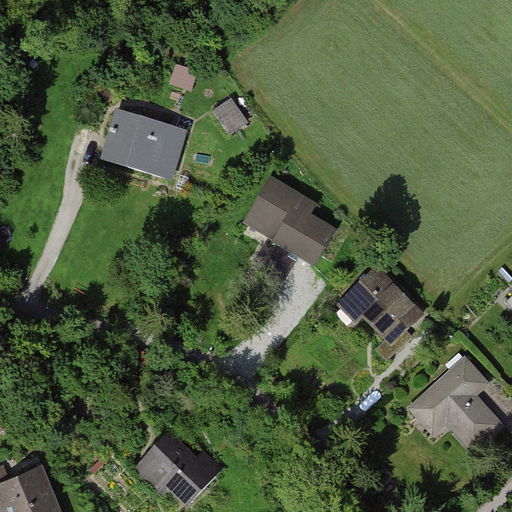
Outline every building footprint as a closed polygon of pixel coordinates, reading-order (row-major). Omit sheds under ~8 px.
[(216,108),(234,132),(253,119),(235,94),(216,108)] [(189,133),(116,111),(100,163),(173,185),(189,133)] [(311,205),(270,184),(251,221),(279,235),(273,247),(318,270),(337,234),(305,218),(311,205)] [(379,269),(342,301),(389,355),(426,324),(379,269)] [(469,360),(411,409),(437,439),(452,426),(474,452),(505,426),(480,397),(492,387),(469,360)] [(0,404),(0,430),(9,427),(0,404)] [(182,431),(138,470),(174,511),(193,511),(228,482),(182,431)] [(64,511),(48,466),(0,483),(0,511),(64,511)]
